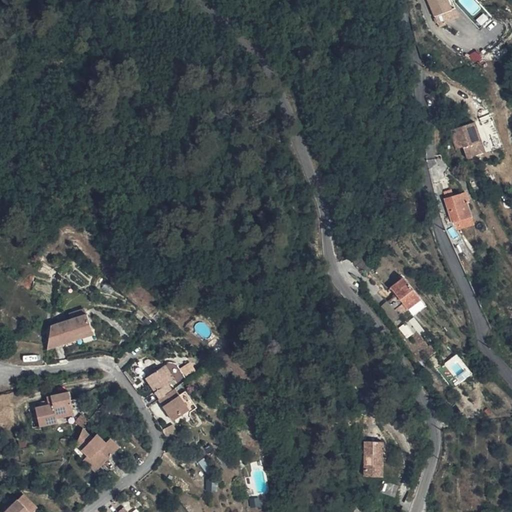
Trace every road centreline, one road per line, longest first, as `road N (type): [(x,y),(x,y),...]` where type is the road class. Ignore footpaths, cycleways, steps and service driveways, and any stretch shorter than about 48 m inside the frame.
road 1 (tertiary): [(180,0),(222,18),(288,96),(341,287),(393,351),(432,420),(417,511)]
road 2 (residential): [(511,380),(481,343),(432,204),(422,48),(410,0)]
road 3 (residential): [(88,511),(150,463),(159,444),(134,395),(109,367),(94,363),(0,370)]
